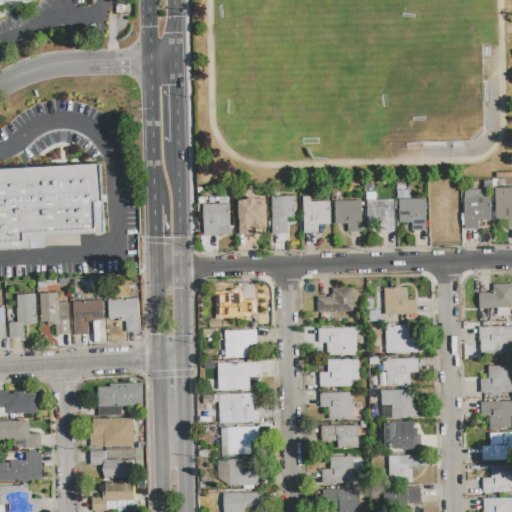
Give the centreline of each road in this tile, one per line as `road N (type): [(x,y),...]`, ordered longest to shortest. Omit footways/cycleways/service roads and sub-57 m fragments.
road 1 (residential): [(183,270),(511,261)]
road 2 (residential): [(453,511),(446,263)]
road 3 (residential): [(291,511),(286,267)]
road 4 (primary): [(147,0),(152,205)]
road 5 (residential): [(0,368),(159,358)]
road 6 (primary): [(159,358),(162,511)]
road 7 (residential): [(72,511),(69,364)]
road 8 (primary): [(183,270),(179,142)]
